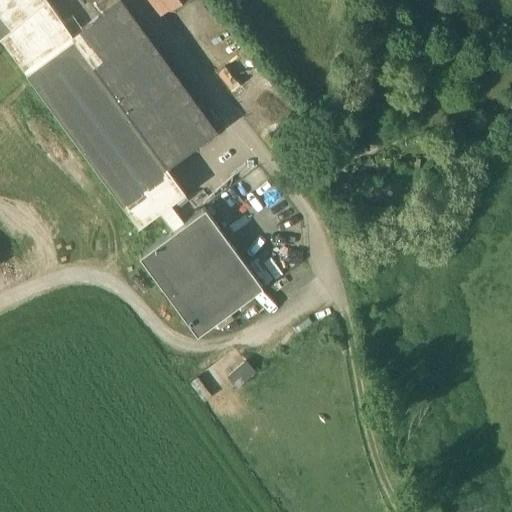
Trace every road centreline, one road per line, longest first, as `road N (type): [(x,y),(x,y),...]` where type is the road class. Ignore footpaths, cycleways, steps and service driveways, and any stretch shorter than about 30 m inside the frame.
road 1 (track): [(0,300),(64,274),(108,275),(176,340),(204,345),(280,315),(324,270),(312,230),(136,0)]
road 2 (track): [(397,511),(324,270)]
